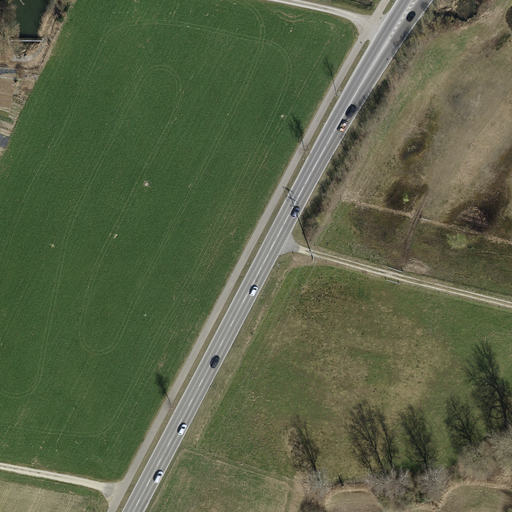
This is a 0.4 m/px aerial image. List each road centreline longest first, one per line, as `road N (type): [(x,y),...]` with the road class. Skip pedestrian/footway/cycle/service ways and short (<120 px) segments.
road 1 (secondary): [(133,511),(394,31)]
road 2 (track): [(511,305),(275,240)]
road 3 (track): [(0,465),(120,490)]
